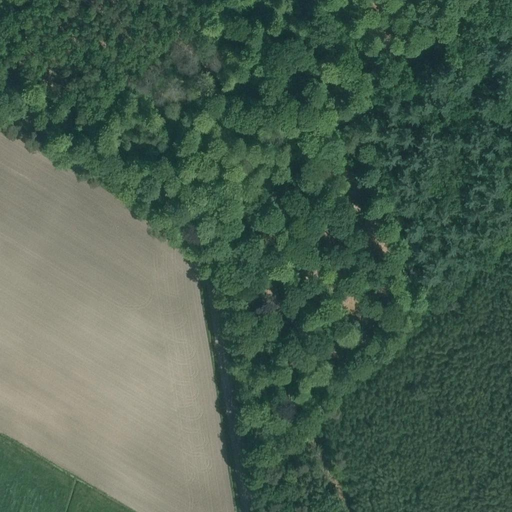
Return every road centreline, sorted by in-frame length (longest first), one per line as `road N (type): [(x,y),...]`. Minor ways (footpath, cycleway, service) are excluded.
road 1 (track): [(0,103),(201,222),(225,223),(475,0)]
road 2 (track): [(247,511),(208,251),(227,236)]
